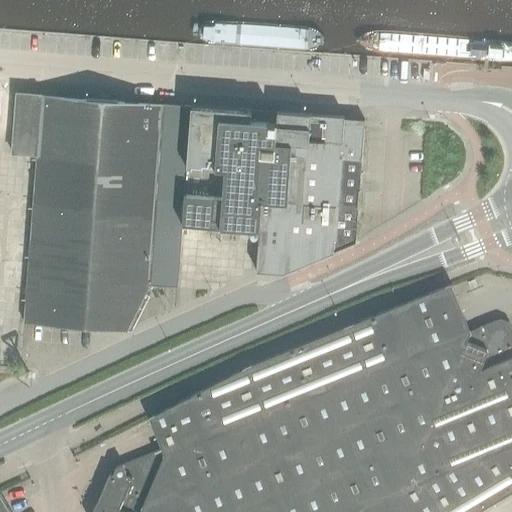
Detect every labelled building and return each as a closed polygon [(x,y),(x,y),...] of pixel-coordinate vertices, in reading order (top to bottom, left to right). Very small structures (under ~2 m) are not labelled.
[(345,31),(285,27),(283,47),(343,51),(345,31)] [(429,38),(369,33),(367,53),(427,57),(429,38)] [(0,133),(3,134),(9,79),(0,78),(0,133)] [(118,100),(111,99),(87,97),(87,98),(83,98),(64,96),(60,96),(43,94),(38,155),(37,160),(37,161),(36,176),(36,178),(35,193),(34,192),(34,194),(35,194),(34,209),(33,209),(33,210),(34,210),(32,225),(32,226),(31,241),(31,242),(30,257),(29,257),(29,259),(30,259),(25,323),(126,331),(149,284),(150,268),(152,250),(151,250),(152,235),(153,235),(154,218),(155,203),(157,185),(156,185),(158,170),(159,153),(163,104),(145,102),(145,103),(141,102),(122,100),(122,101),(118,101),(118,100)] [(191,106),(181,106),(163,104),(159,153),(158,170),(156,185),(157,185),(155,203),(154,218),(153,235),(152,235),(151,250),(152,250),(150,268),(149,284),(177,286),(182,224),(188,161),(191,106)] [(260,230),(261,230),(263,200),(257,200),(260,160),(271,161),(274,158),(276,122),(265,121),(265,124),(253,122),(253,114),(249,109),(241,109),(240,110),(191,106),(188,161),(182,224),(260,230)] [(277,122),(276,122),(274,158),(271,161),(260,160),(257,200),(263,200),(261,230),(260,230),(257,271),(283,273),(355,243),(365,120),(344,117),(310,114),(310,115),(278,113),(277,122)] [(476,511),(511,491),(511,328),(511,327),(510,328),(508,324),(501,320),(496,322),(496,321),(478,328),(474,334),(470,331),(459,306),(454,293),(451,286),(452,286),(451,285),(450,285),(449,285),(248,366),(247,366),(247,367),(151,417),(150,417),(149,417),(149,418),(149,419),(150,419),(162,449),(115,468),(112,475),(110,473),(93,511),(476,511)] [(0,511),(10,511),(9,510),(8,507),(0,494),(0,511)]
